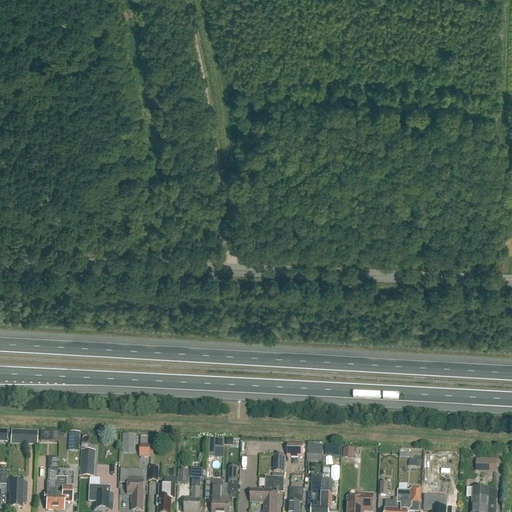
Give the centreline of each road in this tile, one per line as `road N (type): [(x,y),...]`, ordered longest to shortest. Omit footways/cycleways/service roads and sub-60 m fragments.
road 1 (motorway): [(511,371),(0,342)]
road 2 (motorway): [(0,374),(511,399)]
road 3 (unclassified): [(511,284),(0,261)]
road 4 (track): [(231,200),(199,0)]
